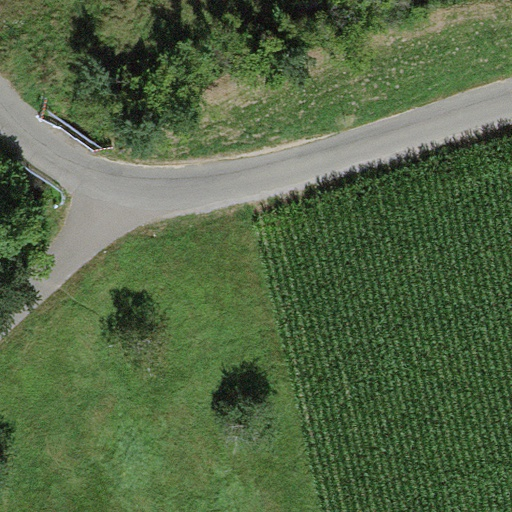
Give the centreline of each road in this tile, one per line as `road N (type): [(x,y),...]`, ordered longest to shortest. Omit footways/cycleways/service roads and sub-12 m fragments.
road 1 (unclassified): [(511,98),(248,177),(131,194),(70,166),(0,97)]
road 2 (track): [(0,317),(131,194)]
